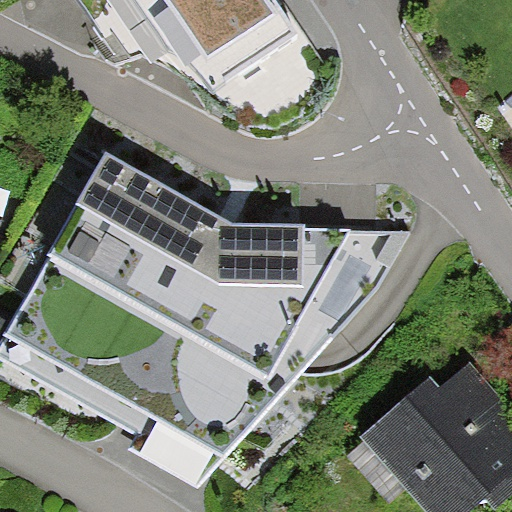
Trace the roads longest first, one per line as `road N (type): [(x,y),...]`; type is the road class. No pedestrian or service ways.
road 1 (residential): [(511,249),(415,111),(351,0)]
road 2 (residential): [(0,434),(125,511)]
